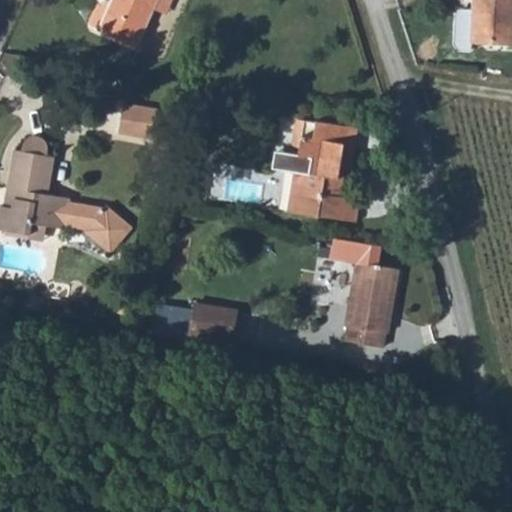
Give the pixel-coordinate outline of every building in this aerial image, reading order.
[(135,44),(150,7),(153,0),(105,0),(93,28),(135,44)] [(153,0),(150,7),(163,13),(168,0),(153,0)] [(511,0),(476,0),(476,11),(468,11),(453,10),(447,17),(446,41),(452,46),(466,48),(466,41),(510,44),(511,17),(511,0)] [(118,113),(114,148),(146,151),(151,118),(118,113)] [(288,211),(332,219),(334,198),(337,168),(348,168),(354,120),(314,115),(314,118),(293,114),(288,148),(275,146),(272,164),(294,168),(288,211)] [(12,202),(4,201),(0,200),(0,224),(27,228),(28,218),(45,220),(64,222),(65,218),(90,222),(89,225),(107,238),(127,211),(108,198),(104,202),(78,198),(47,192),(52,153),(45,152),(47,139),(44,133),(37,130),(32,130),(24,131),(22,137),(20,147),(12,147),(8,178),(13,181),(12,202)] [(8,178),(4,201),(12,202),(13,181),(8,178)] [(334,198),(332,219),(362,224),(365,203),(334,198)] [(28,218),(27,228),(26,235),(43,238),(45,220),(28,218)] [(389,291),(381,289),(385,265),(351,259),(342,322),(347,323),(344,338),(376,343),(378,330),(384,330),(389,291)] [(385,265),(381,289),(389,291),(394,266),(385,265)] [(189,300),(186,327),(231,336),(235,307),(189,300)] [(152,308),(150,326),(167,327),(169,310),(152,308)]
